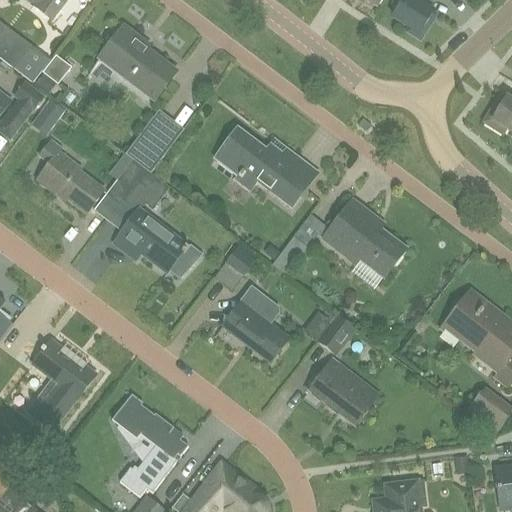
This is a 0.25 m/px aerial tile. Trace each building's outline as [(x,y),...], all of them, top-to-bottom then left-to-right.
[(24,0),(52,21),(68,0),(24,0)] [(362,0),(377,9),(379,6),(382,0),(362,0)] [(396,0),(389,12),(396,16),(393,20),(408,30),(406,34),(420,43),(431,27),(426,24),(433,14),(426,9),(435,0),(396,0)] [(137,43),(140,40),(125,29),(101,61),(155,102),(177,73),(137,43)] [(50,62),(31,48),(14,71),(32,85),(40,75),(50,62)] [(50,62),(40,75),(58,89),(73,70),(54,56),(50,62)] [(40,75),(32,85),(51,99),(58,89),(40,75)] [(25,83),(11,100),(31,116),(45,99),(25,83)] [(0,118),(11,104),(0,95),(0,118)] [(511,103),(500,96),(482,125),(505,139),(509,132),(511,133),(511,103)] [(46,137),(66,110),(51,99),(31,125),(46,137)] [(272,149),(267,155),(239,133),(217,161),(253,189),(258,183),(291,208),(316,175),(296,159),(292,164),(272,149)] [(37,158),(48,167),(38,181),(57,196),(59,194),(83,212),(87,215),(101,197),(104,193),(79,174),(81,171),(60,155),(63,150),(51,141),(37,158)] [(137,142),(126,156),(133,161),(146,171),(151,175),(166,156),(148,142),(144,147),(137,142)] [(117,181),(107,195),(119,205),(123,200),(130,191),(130,192),(146,171),(133,161),(130,165),(117,181)] [(130,191),(123,200),(139,213),(140,213),(145,206),(152,211),(163,196),(169,189),(151,175),(146,171),(130,192),(130,191)] [(361,260),(386,279),(405,253),(368,225),(373,219),(353,203),(330,233),(324,241),(354,264),(359,264),(361,260)] [(134,219),(115,244),(126,253),(132,245),(145,255),(169,273),(180,281),(203,256),(190,246),(187,250),(140,213),(139,213),(134,219)] [(299,233),(313,240),(322,223),(309,215),(299,233)] [(278,258),(273,266),(288,277),(294,269),(313,243),(298,232),(278,258)] [(239,249),(214,281),(232,295),(243,282),(257,263),(239,249)] [(280,314),(279,309),(253,289),(248,296),(223,328),(244,344),(271,364),(289,340),(271,326),(280,314)] [(485,344),(475,356),(498,374),(494,380),(508,390),(511,384),(511,361),(511,360),(511,358),(511,329),(511,327),(511,324),(471,293),(452,318),(485,344)] [(0,316),(0,312),(1,311),(6,305),(0,300),(0,343),(1,343),(14,326),(10,324),(0,316)] [(338,317),(317,345),(335,358),(356,331),(338,317)] [(52,383),(28,415),(52,434),(77,402),(78,402),(96,378),(86,369),(88,366),(65,348),(62,352),(51,343),(46,351),(44,349),(41,352),(43,354),(33,368),(52,383)] [(343,419),(356,429),(380,398),(333,361),(309,393),(343,419)] [(495,438),(511,416),(483,394),(466,415),(495,438)] [(131,397),(112,422),(137,442),(141,437),(155,448),(138,470),(135,468),(132,471),(131,470),(120,484),(140,499),(147,490),(153,495),(177,463),(175,461),(178,457),(180,459),(188,448),(170,434),(174,430),(155,415),(155,417),(143,408),(144,407),(131,397)] [(26,499),(40,480),(19,463),(5,481),(0,477),(0,498),(10,486),(26,499)] [(188,511),(215,511),(221,506),(226,511),(268,511),(269,508),(268,504),(265,501),(262,499),(258,499),(252,494),(254,492),(222,468),(188,511)] [(511,472),(496,474),(500,507),(511,505),(511,472)] [(385,499),(373,501),(374,511),(420,511),(420,508),(425,507),(422,483),(391,487),(383,488),(385,499)] [(10,486),(0,498),(0,511),(15,511),(26,499),(10,486)] [(183,511),(192,502),(183,495),(172,509),(175,511),(183,511)] [(26,499),(15,511),(32,511),(37,507),(26,499)] [(159,511),(147,502),(139,511),(159,511)]
